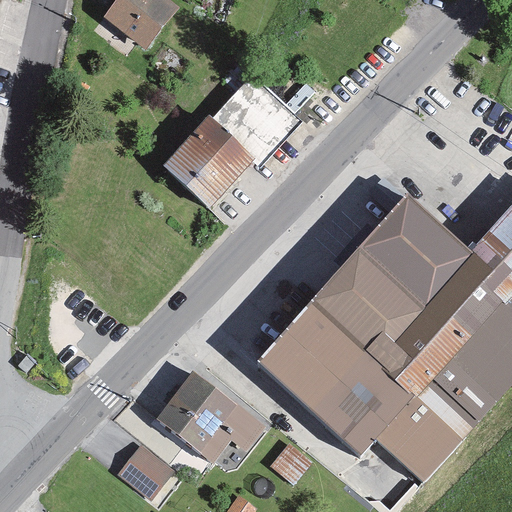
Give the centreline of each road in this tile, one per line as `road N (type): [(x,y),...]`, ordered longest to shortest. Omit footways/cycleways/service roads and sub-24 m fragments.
road 1 (secondary): [(0,498),(483,0)]
road 2 (tertiary): [(50,0),(0,303)]
